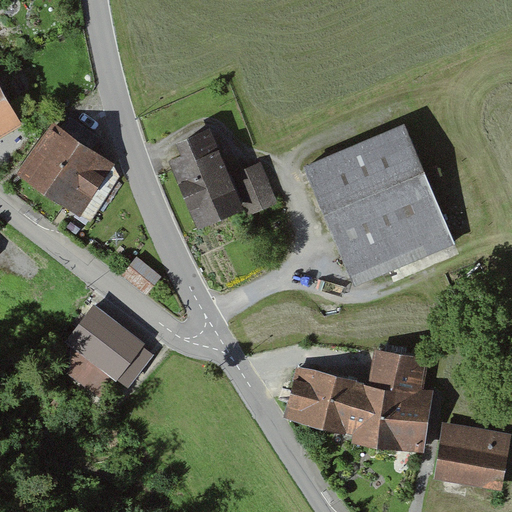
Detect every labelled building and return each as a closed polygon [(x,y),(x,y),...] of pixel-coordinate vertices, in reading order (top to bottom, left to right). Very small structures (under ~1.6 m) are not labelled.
[(0,95),(0,139),(19,129),(0,95)] [(127,175),(58,124),(22,173),(91,224),(127,175)] [(304,167),(355,288),(456,245),(405,125),(304,167)] [(226,126),(184,144),(192,164),(176,170),(202,234),(282,201),(266,162),(244,170),(226,126)] [(162,280),(136,260),(123,277),(149,297),(162,280)] [(96,311),(69,348),(119,385),(146,348),(96,311)] [(432,360),(379,348),(373,379),(299,363),(286,421),(424,451),(436,395),(425,392),(432,360)] [(511,455),(511,437),(450,426),(439,483),(507,495),(511,455)]
